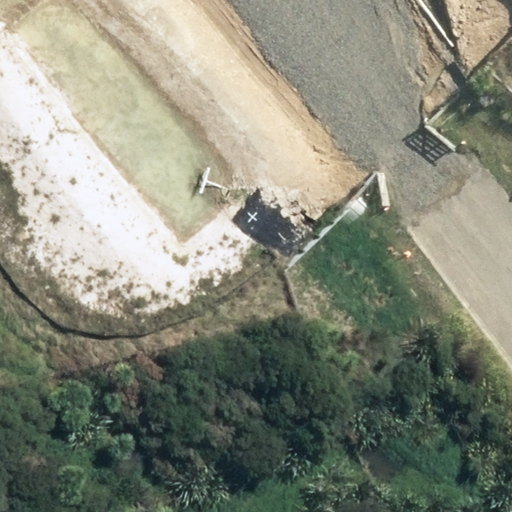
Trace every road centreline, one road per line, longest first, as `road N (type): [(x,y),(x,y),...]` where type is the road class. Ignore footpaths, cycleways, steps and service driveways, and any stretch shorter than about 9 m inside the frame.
road 1 (unclassified): [(209,0),(308,79),(396,170)]
road 2 (residential): [(396,170),(511,337)]
